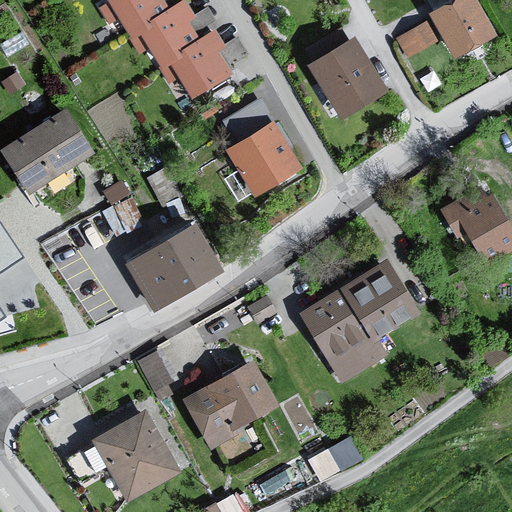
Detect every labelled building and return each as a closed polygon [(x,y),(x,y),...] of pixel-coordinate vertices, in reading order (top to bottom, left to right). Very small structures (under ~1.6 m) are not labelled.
[(112,0),(109,2),(141,55),(150,51),(170,84),(180,79),(193,99),(233,76),(231,73),(221,54),(228,49),(225,45),(216,31),(206,37),(202,40),(190,24),(198,19),(195,16),(185,0),(176,7),(171,10),(164,0),(112,0)] [(164,0),(171,10),(176,7),(173,1),(173,0),(164,0)] [(427,0),(435,14),(458,0),(427,0)] [(458,0),(435,14),(430,17),(456,61),(498,37),(477,0),(458,0)] [(217,21),(209,7),(195,16),(198,19),(190,24),(202,40),(206,37),(203,31),(217,21)] [(427,22),(397,39),(408,59),(439,42),(427,22)] [(306,51),(315,66),(352,44),(342,28),(306,51)] [(249,56),(238,37),(225,45),(228,49),(221,54),(231,73),(236,69),(234,65),(249,56)] [(315,66),(311,68),(343,120),(388,93),(356,41),(352,44),(315,66)] [(18,73),(2,83),(10,95),(26,86),(18,73)] [(224,122),(239,148),(277,125),(262,99),(224,122)] [(68,111),(3,152),(30,196),(95,155),(68,111)] [(239,148),(229,153),(256,198),(304,170),(277,125),(239,148)] [(167,167),(146,178),(161,206),(183,195),(167,167)] [(123,180),(104,191),(111,205),(131,194),(123,180)] [(511,244),(511,226),(489,187),(483,191),(479,183),(440,205),(457,234),(464,230),(482,262),(511,244)] [(133,197),(102,213),(117,238),(127,233),(128,234),(146,226),(133,197)] [(181,199),(167,204),(172,219),(186,214),(181,199)] [(0,322),(7,318),(0,307),(0,273),(25,258),(0,219),(0,322)] [(198,225),(127,268),(153,311),(224,268),(198,225)] [(384,256),(339,283),(371,335),(416,308),(384,256)] [(339,283),(296,309),(340,380),(382,354),(371,335),(339,283)] [(276,311),(266,294),(246,305),(256,322),(276,311)] [(511,345),(503,331),(476,348),(487,366),(511,349),(511,345)] [(160,345),(136,357),(152,389),(166,381),(176,376),(160,345)] [(253,354),(179,395),(207,445),(236,429),(234,426),(279,401),(253,354)] [(171,392),(166,381),(152,389),(158,399),(171,392)] [(143,407),(89,437),(124,498),(178,467),(143,407)] [(320,475),(362,453),(350,431),(308,453),(320,475)]
